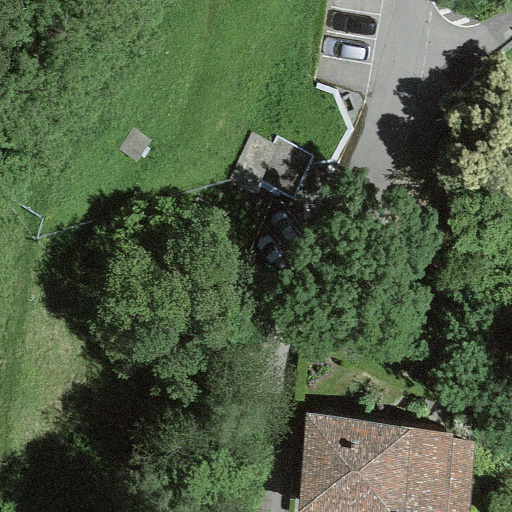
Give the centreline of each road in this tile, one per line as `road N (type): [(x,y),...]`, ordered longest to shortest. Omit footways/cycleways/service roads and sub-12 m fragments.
road 1 (residential): [(397,50),(295,291),(280,395),(280,511)]
road 2 (residential): [(397,50),(471,42),(511,17)]
